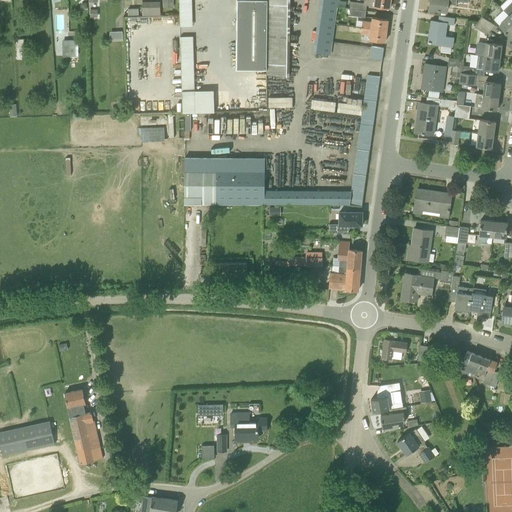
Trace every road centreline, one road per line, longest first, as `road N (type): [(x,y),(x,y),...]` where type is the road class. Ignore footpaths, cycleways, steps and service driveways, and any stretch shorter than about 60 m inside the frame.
road 1 (unclassified): [(364,315),(186,299),(84,300)]
road 2 (residential): [(113,488),(204,492),(301,437),(352,435)]
road 3 (residential): [(113,488),(84,300)]
road 4 (residential): [(385,163),(408,0)]
road 5 (residential): [(364,315),(385,163)]
road 6 (residential): [(364,315),(511,346)]
road 7 (residential): [(507,179),(385,163)]
road 8 (residential): [(352,435),(364,315)]
